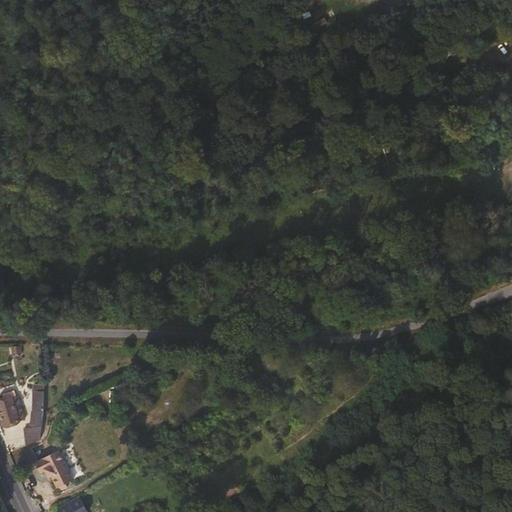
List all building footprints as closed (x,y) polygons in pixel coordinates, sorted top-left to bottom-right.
[(511,0),(8,0),(14,240),(31,248),(511,150),(511,0)] [(23,351),(22,343),(15,344),(16,352),(23,351)] [(36,379),(33,400),(43,400),(47,384),(47,379),(36,379)] [(6,406),(0,407),(0,413),(5,432),(26,426),(19,402),(18,402),(16,396),(4,399),(6,406)] [(46,437),(45,414),(45,403),(43,400),(33,400),(35,403),(35,431),(33,433),(30,437),(30,444),(33,443),(46,437)] [(55,453),(30,467),(35,477),(40,476),(43,483),(48,481),(52,492),(70,483),(55,453)] [(80,511),(75,502),(55,511),(80,511)]
